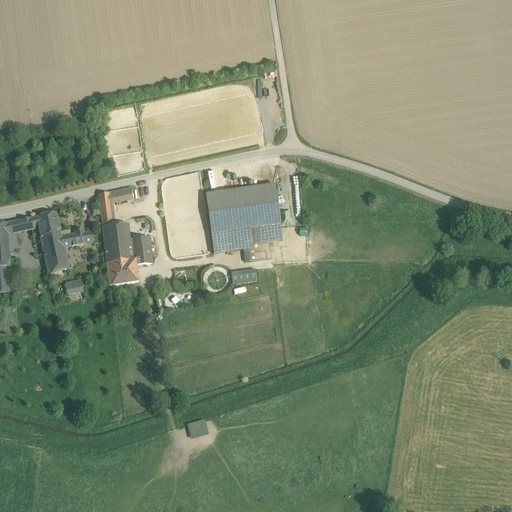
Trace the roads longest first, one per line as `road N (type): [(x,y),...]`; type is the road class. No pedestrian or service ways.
road 1 (unclassified): [(511,218),(323,155),(294,153),(0,211)]
road 2 (track): [(294,153),(271,0)]
